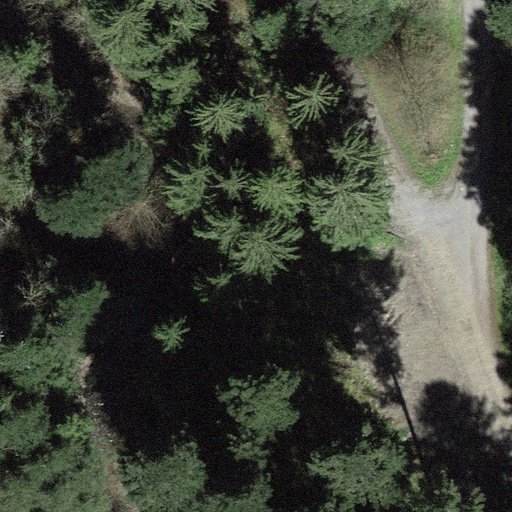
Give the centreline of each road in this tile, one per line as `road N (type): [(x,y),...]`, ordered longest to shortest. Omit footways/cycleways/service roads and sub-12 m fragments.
road 1 (track): [(511,421),(475,269),(476,0)]
road 2 (track): [(475,269),(317,0)]
